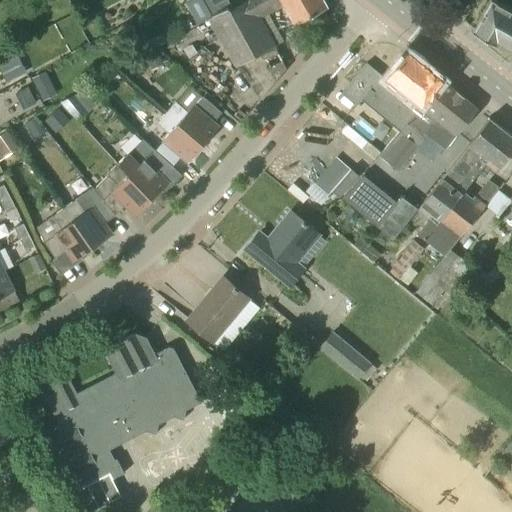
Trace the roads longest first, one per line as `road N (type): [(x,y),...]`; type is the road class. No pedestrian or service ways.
road 1 (residential): [(0,346),(80,305),(161,247),(373,0)]
road 2 (secondary): [(511,98),(385,0)]
